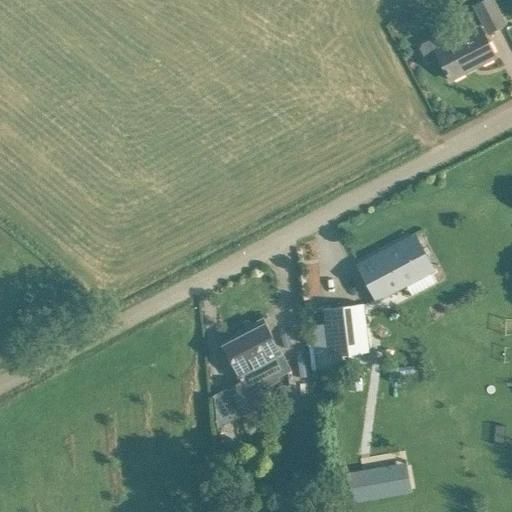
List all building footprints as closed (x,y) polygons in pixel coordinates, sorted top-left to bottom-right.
[(484,0),(474,5),(488,32),(504,24),(491,0),(484,0)] [(428,61),(438,56),(450,79),(465,71),(464,68),(474,63),(475,66),(495,55),(480,27),(454,41),(450,32),(444,31),(423,42),(421,47),(428,61)] [(416,235),(358,265),(376,299),(404,284),(410,296),(436,282),(430,271),(434,268),(416,235)] [(323,308),(325,332),(308,334),(312,372),(329,370),(327,357),(370,351),(364,303),(323,308)] [(223,341),(222,341),(242,380),(213,395),(215,399),(210,401),(210,408),(220,427),(259,406),(249,388),(288,368),(263,320),(248,328),(250,332),(225,345),(223,341)] [(322,469),(315,415),(293,418),(301,472),(322,469)]
